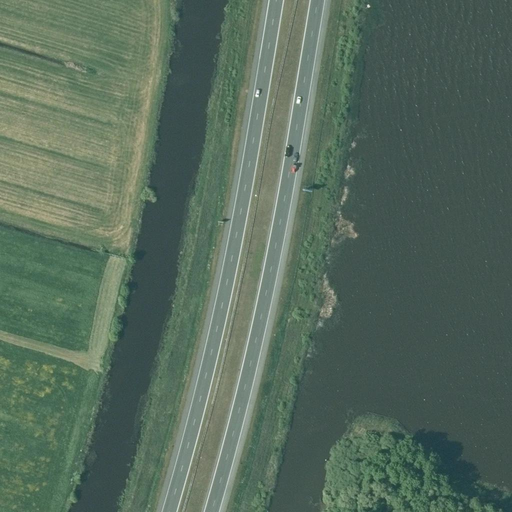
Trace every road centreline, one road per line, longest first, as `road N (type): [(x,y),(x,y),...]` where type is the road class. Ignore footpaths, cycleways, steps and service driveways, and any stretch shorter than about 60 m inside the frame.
road 1 (motorway): [(209,511),(266,290),(323,0)]
road 2 (motorway): [(275,0),(227,274),(168,511)]
